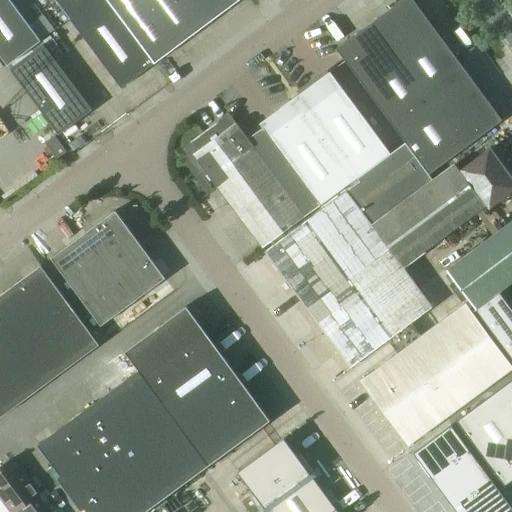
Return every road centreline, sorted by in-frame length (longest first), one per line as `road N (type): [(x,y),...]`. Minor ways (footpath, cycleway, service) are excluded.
road 1 (unclassified): [(403,511),(129,151)]
road 2 (unclassified): [(129,151),(327,0)]
road 3 (unclassified): [(0,242),(129,151)]
